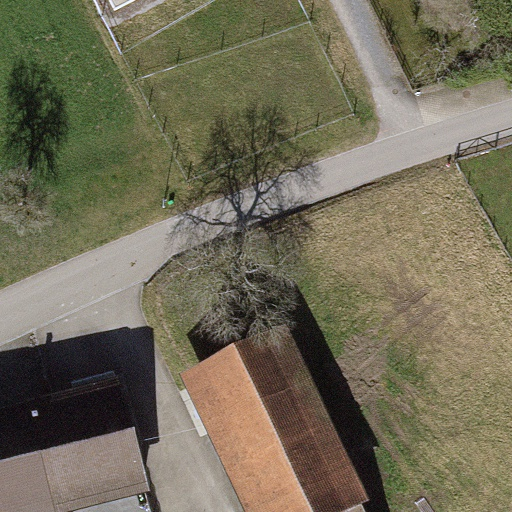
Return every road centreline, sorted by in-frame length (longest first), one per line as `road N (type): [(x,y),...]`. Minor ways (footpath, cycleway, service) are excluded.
road 1 (residential): [(0,325),(281,203),(511,123)]
road 2 (track): [(106,279),(180,458),(211,511)]
